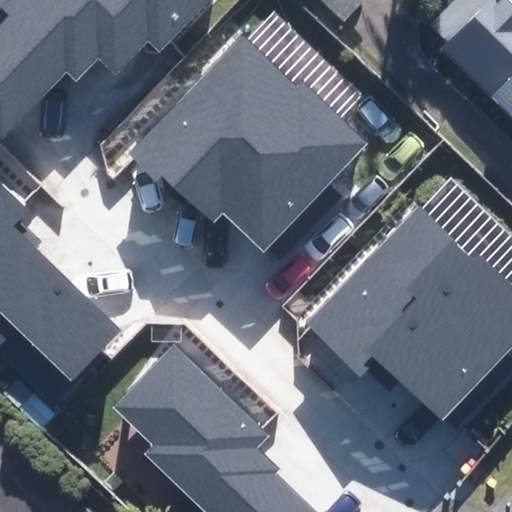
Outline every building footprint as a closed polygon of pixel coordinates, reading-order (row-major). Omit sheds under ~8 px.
[(208,0),(0,0),(0,139),(1,140),(68,72),(78,81),(102,57),(127,82),(208,0)] [(448,39),(439,48),(511,116),(511,0),(454,0),(432,24),(448,39)] [(295,92),(240,38),(134,146),(210,221),(221,210),(263,250),(366,147),(302,84),(295,92)] [(0,184),(0,317),(68,385),(123,330),(17,226),(30,214),(0,184)] [(416,208),(306,319),(361,374),(377,358),(439,418),(511,344),(511,286),(478,253),(470,262),(416,208)] [(267,435),(174,343),(113,404),(156,446),(148,455),(206,511),(320,511),(255,447),(267,435)]
